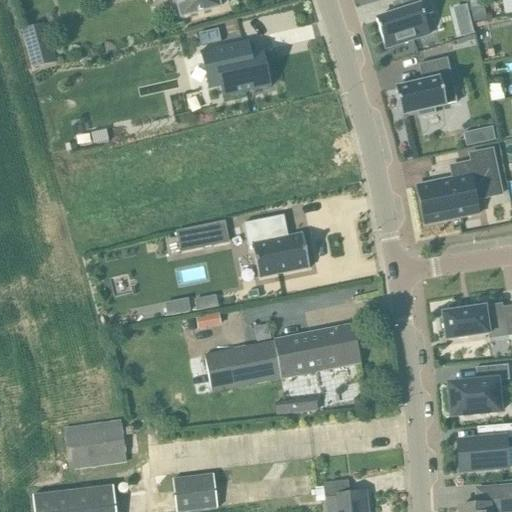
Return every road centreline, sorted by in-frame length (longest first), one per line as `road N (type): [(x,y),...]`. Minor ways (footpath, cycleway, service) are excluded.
road 1 (residential): [(394,277),(323,0)]
road 2 (residential): [(422,511),(394,277)]
